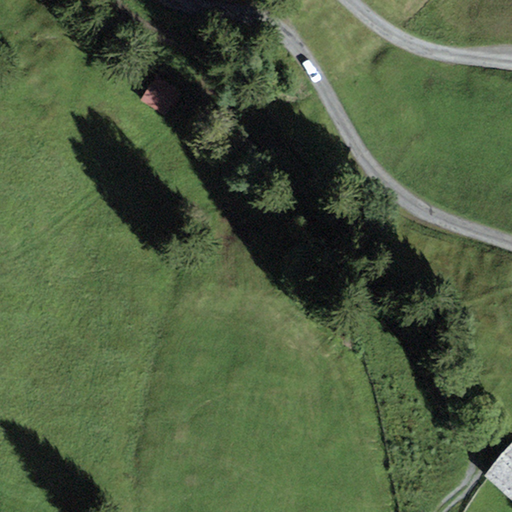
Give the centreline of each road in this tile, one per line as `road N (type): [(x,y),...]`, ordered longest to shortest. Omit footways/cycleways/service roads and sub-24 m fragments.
road 1 (unclassified): [(511,244),(382,182),(285,32),(259,17),(171,0)]
road 2 (unclassified): [(345,0),(420,48),(511,60)]
